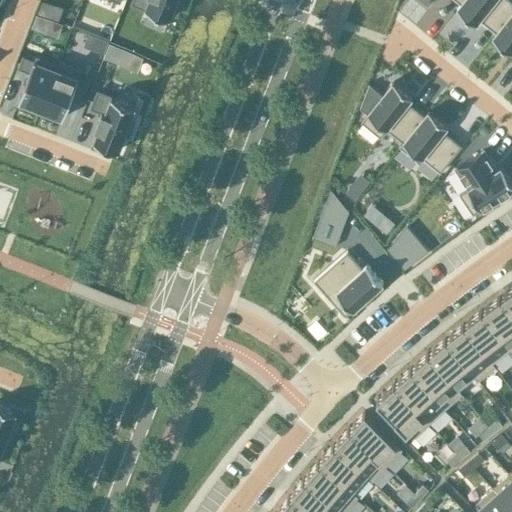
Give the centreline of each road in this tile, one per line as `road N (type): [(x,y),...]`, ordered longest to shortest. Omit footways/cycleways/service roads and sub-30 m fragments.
road 1 (tertiary): [(193,299),(309,0)]
road 2 (tertiary): [(277,0),(165,289)]
road 3 (tertiary): [(165,289),(78,511)]
road 4 (residential): [(511,245),(334,391)]
road 5 (tertiary): [(108,511),(193,299)]
road 6 (residential): [(511,125),(401,34),(386,61)]
road 7 (residential): [(334,391),(260,326),(193,299)]
road 8 (residential): [(334,391),(235,511)]
